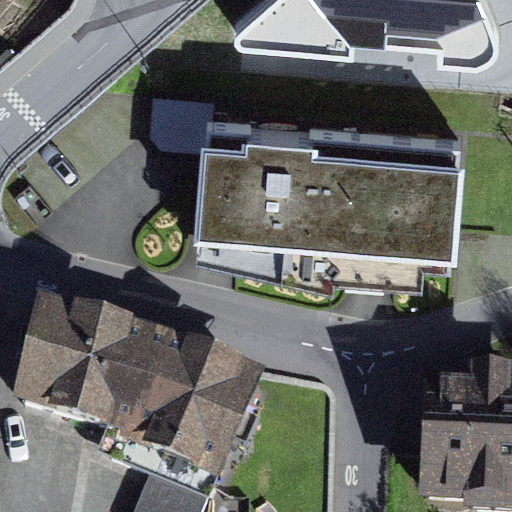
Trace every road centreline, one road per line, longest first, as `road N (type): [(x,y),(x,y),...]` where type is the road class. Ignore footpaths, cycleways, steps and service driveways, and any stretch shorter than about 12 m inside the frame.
road 1 (unclassified): [(368,371),(336,350),(0,259)]
road 2 (unclassified): [(148,0),(0,138)]
road 3 (residential): [(368,371),(511,313)]
road 4 (unclassified): [(363,511),(368,371)]
